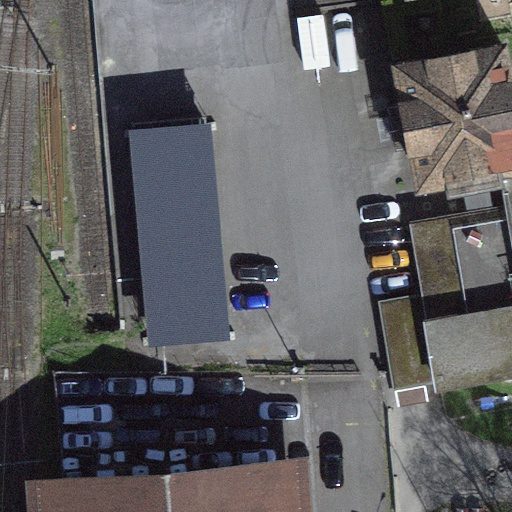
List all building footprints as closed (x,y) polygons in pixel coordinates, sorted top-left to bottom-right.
[(511,0),(404,0),(406,11),(468,0),(511,0)] [(392,70),(416,204),(446,198),(449,205),(464,203),(511,194),(511,69),(508,50),(392,70)] [(128,67),(131,114),(190,110),(187,64),(128,67)] [(135,138),(148,356),(231,351),(218,133),(135,138)] [(398,405),(511,383),(511,194),(464,203),(465,216),(410,225),(423,297),(380,305),(398,405)] [(311,511),(306,447),(33,463),(37,511),(311,511)]
